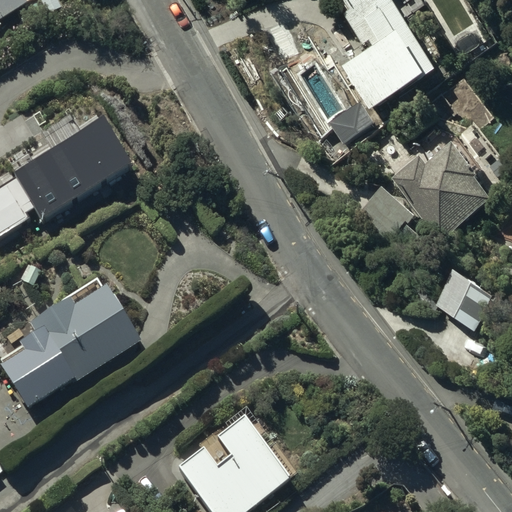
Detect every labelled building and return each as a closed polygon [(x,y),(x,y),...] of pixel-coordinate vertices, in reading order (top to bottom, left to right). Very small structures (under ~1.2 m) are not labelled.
[(0,30),(0,29),(27,13),(18,0),(0,0),(0,33),(1,32),(0,30)] [(342,0),(354,17),(347,21),(367,54),(373,51),(380,62),(349,81),(377,125),(432,91),(431,89),(441,83),(392,3),(397,0),(342,0)] [(421,163),(394,183),(445,250),(495,212),(480,192),(484,189),(456,153),(429,174),(421,163)] [(420,226),(384,193),(356,225),(384,250),(388,246),(415,271),(432,253),(413,235),(420,226)] [(74,381),(144,332),(106,279),(77,300),(70,290),(31,317),(34,321),(20,330),(26,339),(1,356),(32,401),(69,375),(74,381)] [(501,315),(462,286),(440,314),(479,344),(501,315)] [(278,451),(231,388),(203,409),(218,429),(205,438),(190,417),(162,438),(210,502),(278,451)] [(118,511),(104,492),(80,509),(77,505),(67,511),(118,511)]
